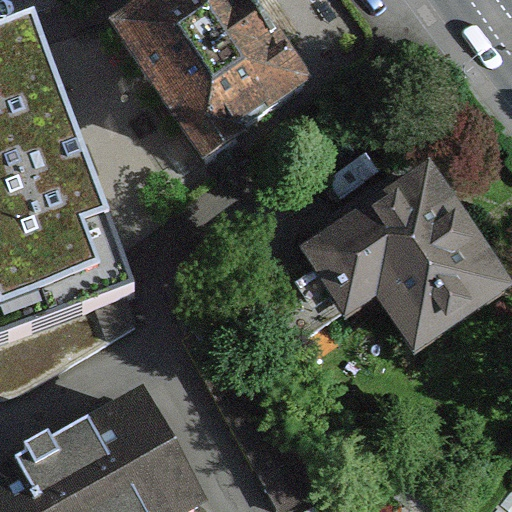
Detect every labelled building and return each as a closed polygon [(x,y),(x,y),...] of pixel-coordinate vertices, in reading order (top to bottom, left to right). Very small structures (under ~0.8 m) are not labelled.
[(204,162),(313,86),(252,0),(145,0),(108,26),(204,162)] [(0,344),(135,295),(33,20),(0,32),(0,344)] [(511,294),(511,288),(428,166),(300,252),(348,322),(378,302),(417,359),(511,294)] [(245,359),(205,381),(276,511),(289,511),(319,496),(245,359)] [(0,511),(190,511),(206,503),(142,394),(0,476),(0,511)]
